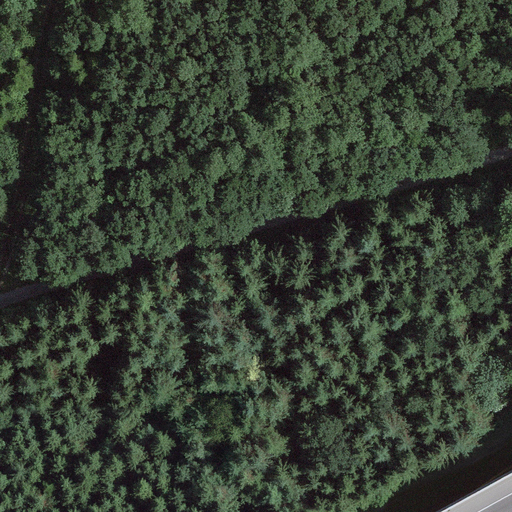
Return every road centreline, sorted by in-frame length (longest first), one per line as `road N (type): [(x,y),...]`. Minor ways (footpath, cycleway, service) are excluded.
road 1 (track): [(0,302),(511,151)]
road 2 (track): [(54,0),(0,272)]
road 3 (track): [(388,511),(511,446)]
